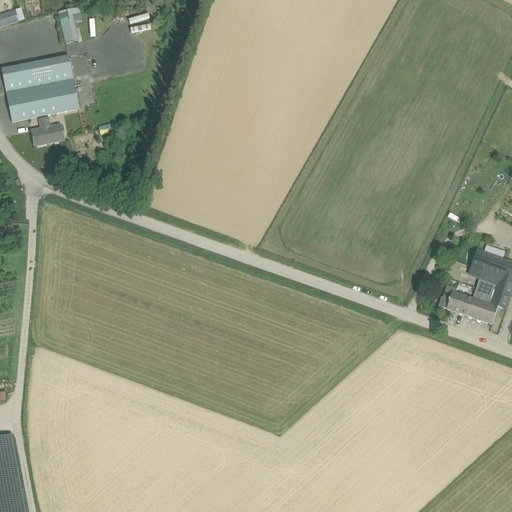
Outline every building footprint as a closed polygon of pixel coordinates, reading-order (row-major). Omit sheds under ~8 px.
[(66,44),(78,41),(73,21),(81,19),(79,7),(58,12),(66,44)] [(0,28),(19,22),(16,11),(0,16),(0,28)] [(93,36),(88,20),(83,21),(88,37),(93,36)] [(133,60),(126,41),(108,48),(114,66),(133,60)] [(79,110),(72,76),(68,58),(2,71),(12,123),(79,110)] [(31,132),(32,134),(33,139),(32,139),(33,141),(34,147),(64,141),(61,125),(51,127),(49,118),(39,120),(41,130),(31,132)] [(471,268),(500,278),(490,306),(498,308),(505,311),(511,289),(511,263),(477,251),(471,268)] [(479,280),(473,299),(467,317),(469,317),(468,318),(471,319),(471,318),(492,325),(498,308),(490,306),(500,278),(471,268),(468,277),(479,280)] [(446,310),(467,317),(473,299),(456,293),(457,290),(447,287),(443,298),(441,298),(438,307),(446,310)] [(0,392),(0,400),(8,401),(8,392),(0,392)] [(0,511),(23,511),(9,436),(0,438),(0,511)]
